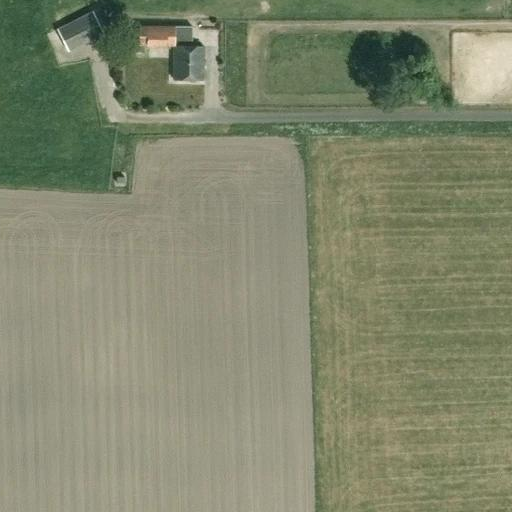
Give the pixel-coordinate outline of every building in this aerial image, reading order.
[(91,0),(86,0),(49,18),(61,41),(102,21),(91,0)] [(191,25),(139,26),(139,46),(174,45),(174,49),(192,48),(191,25)] [(47,39),(31,48),(36,57),(52,49),(47,39)] [(26,46),(0,57),(0,65),(2,71),(32,59),(26,46)] [(192,48),(174,49),(174,82),(204,83),(204,49),(192,48)]
